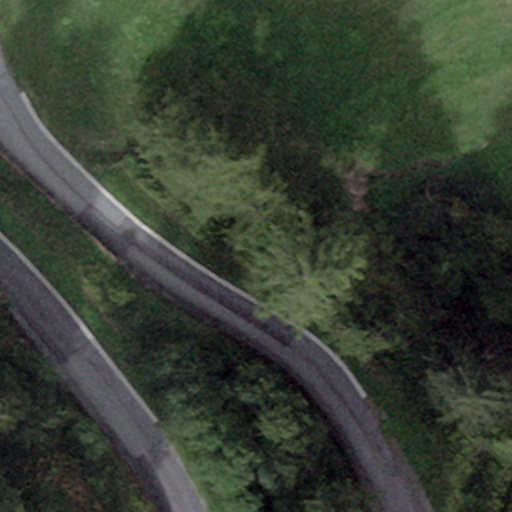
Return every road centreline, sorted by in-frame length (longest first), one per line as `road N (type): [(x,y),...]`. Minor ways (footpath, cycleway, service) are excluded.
road 1 (tertiary): [(0,84),(5,102),(97,206),(315,362),(376,445),(408,511)]
road 2 (tertiary): [(182,511),(0,269)]
